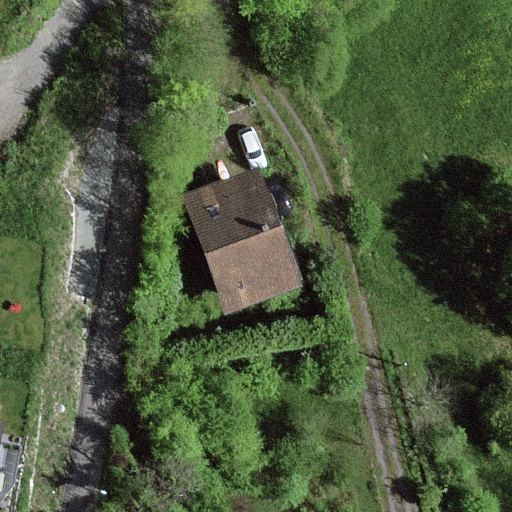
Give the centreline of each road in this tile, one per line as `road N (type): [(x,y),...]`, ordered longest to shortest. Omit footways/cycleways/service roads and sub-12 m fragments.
road 1 (residential): [(78,511),(109,203),(143,0)]
road 2 (track): [(83,0),(0,124)]
